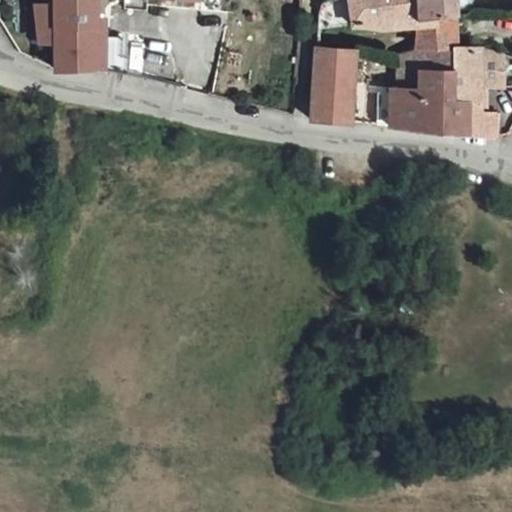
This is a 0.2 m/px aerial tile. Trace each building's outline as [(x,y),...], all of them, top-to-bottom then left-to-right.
[(57,0),(38,0),(39,35),(57,37),(57,0)] [(57,0),(57,37),(57,62),(98,62),(97,21),(96,0),(57,0)] [(351,0),(356,21),(425,10),(422,0),(351,0)] [(422,0),(425,10),(466,6),(465,0),(422,0)] [(362,45),(319,42),(318,113),(361,115),(361,82),(362,45)] [(454,68),(453,44),(403,44),(403,83),(420,83),(421,67),(454,68)] [(503,108),(486,108),(485,74),(485,47),(468,44),(453,44),(454,68),(454,86),(476,88),(477,123),(504,125),(503,108)] [(507,51),(485,47),(485,74),(507,77),(507,51)] [(420,83),(403,83),(403,85),(401,85),(401,118),(477,123),(476,88),(454,86),(454,68),(421,67),(420,83)] [(401,118),(401,85),(388,85),(388,117),(401,118)]
